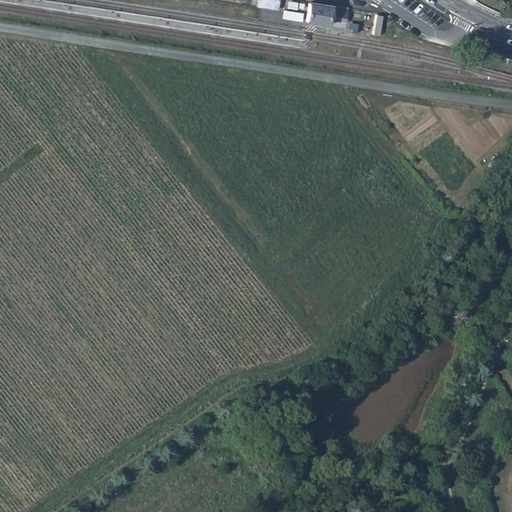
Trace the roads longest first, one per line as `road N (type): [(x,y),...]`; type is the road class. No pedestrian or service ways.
road 1 (track): [(0,27),(511,106)]
road 2 (track): [(511,318),(443,478),(452,511)]
